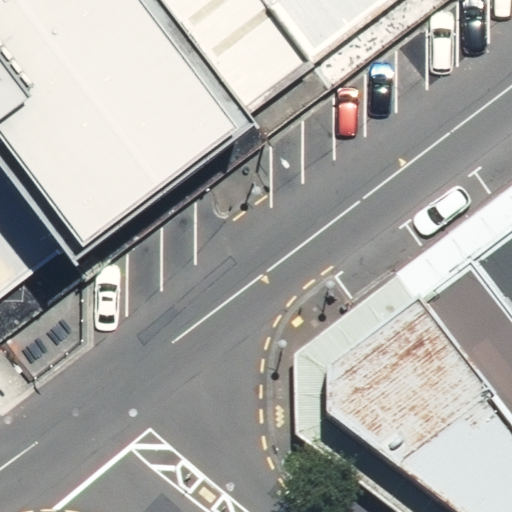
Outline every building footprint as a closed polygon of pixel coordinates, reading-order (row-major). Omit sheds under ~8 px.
[(0,0),(0,187),(49,252),(228,111),(145,0),(0,0)] [(145,0),(228,111),(298,60),(253,0),(145,0)] [(253,0),(298,60),(378,0),(253,0)] [(511,440),(511,232),(412,307),(511,440)] [(324,428),(433,511),(511,511),(511,440),(412,307),(320,377),(324,428)]
